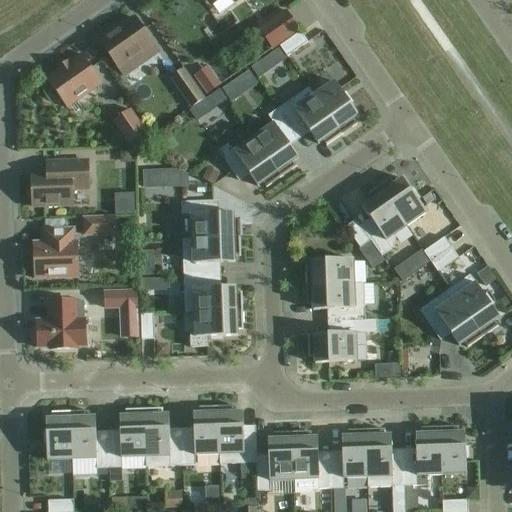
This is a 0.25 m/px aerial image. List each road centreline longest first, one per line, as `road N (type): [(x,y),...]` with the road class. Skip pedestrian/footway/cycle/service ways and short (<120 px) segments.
road 1 (residential): [(104,0),(2,68),(9,385)]
road 2 (residential): [(275,375),(270,225),(408,125)]
road 3 (residential): [(275,375),(9,385)]
road 4 (residential): [(493,398),(291,402),(275,375)]
road 5 (residential): [(511,266),(408,125)]
road 6 (residential): [(408,125),(321,0)]
road 7 (residential): [(9,385),(12,511)]
